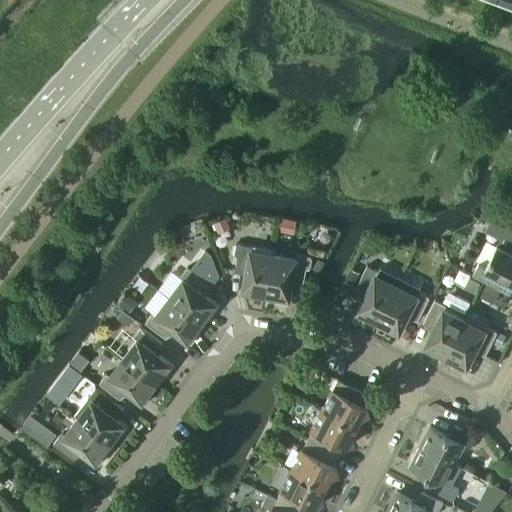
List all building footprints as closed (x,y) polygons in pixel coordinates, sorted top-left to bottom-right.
[(479,262),(472,275),(510,294),(511,289),(511,228),(506,226),(497,244),(486,266),(479,262)] [(236,243),(234,253),(237,256),(235,270),(246,272),(242,294),(254,296),(255,291),(266,293),(273,254),(274,250),(236,243)] [(296,258),(273,254),(266,293),(277,295),(276,300),(288,302),(292,280),(304,282),(306,268),(310,267),(312,257),(296,254),(296,258)] [(367,265),(355,289),(366,294),(355,314),(366,320),(368,315),(378,320),(400,278),(379,268),(378,271),(367,265)] [(183,279),(170,297),(202,321),(208,312),(212,315),(219,305),(201,292),(208,282),(187,266),(180,276),(183,279)] [(400,278),(378,320),(388,326),(386,330),(397,335),(407,315),(418,320),(429,297),(419,291),(420,289),(400,278)] [(202,321),(170,297),(156,315),(152,312),(145,322),(166,338),(173,329),(191,343),(198,333),(195,330),(202,321)] [(446,355),(464,319),(444,309),(446,305),(435,300),(423,323),(433,328),(423,348),(434,354),(436,350),(446,355)] [(464,319),(446,355),(456,360),(454,364),(465,370),(475,350),(485,355),(497,331),(486,326),(490,318),(470,308),(465,319),(464,319)] [(124,357),(156,381),(162,372),(166,375),(174,366),(155,352),(163,343),(141,327),(134,337),(137,339),(124,357)] [(156,381),(124,357),(110,375),(107,373),(99,383),(120,399),(127,389),(145,403),(153,393),(149,391),(156,381)] [(69,364),(46,394),(59,403),(82,373),(69,364)] [(322,409),(356,426),(360,417),(368,414),(366,406),(361,404),(365,395),(369,397),(370,395),(341,381),(336,391),(332,389),(322,409)] [(78,418),(110,442),(117,433),(120,436),(128,426),(117,418),(124,409),(96,387),(75,415),(78,418)] [(351,435),(356,426),(322,409),(312,429),(316,430),(310,441),(340,455),(340,454),(336,452),(341,443),(345,446),(353,443),(351,435)] [(103,451),(110,442),(78,418),(64,436),(61,433),(53,443),(74,459),(81,450),(99,463),(107,454),(103,451)] [(430,426),(420,445),(454,463),(464,445),(470,448),(476,436),(455,425),(450,436),(430,426)] [(339,457),(340,455),(310,441),(305,451),(302,449),(292,469),(325,486),(330,477),(338,474),(335,466),(330,464),(335,455),(339,457)] [(420,445),(410,465),(430,475),(424,486),(453,500),(459,489),(452,485),(461,466),(454,463),(420,445)] [(280,463),(270,483),(282,489),(285,490),(280,500),(302,511),(306,511),(310,503),(315,506),(323,503),(320,495),(325,486),(292,469),(280,463)] [(0,485),(8,476),(0,468),(0,485)] [(396,492),(386,511),(387,511),(429,511),(430,510),(433,511),(437,511),(443,502),(421,491),(416,502),(396,492)] [(267,494),(261,504),(271,509),(269,511),(302,511),(280,500),(267,494)] [(0,511),(17,511),(0,496),(0,511)]
